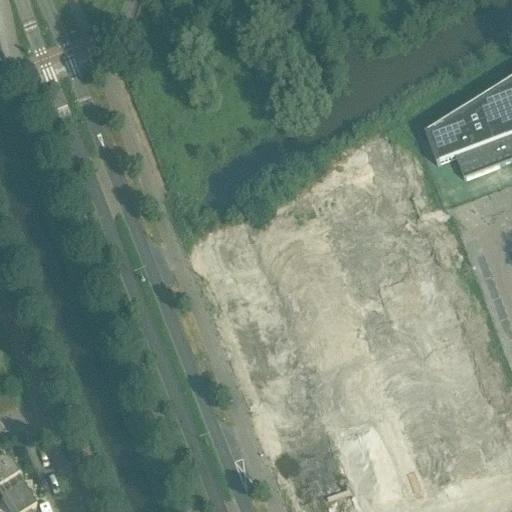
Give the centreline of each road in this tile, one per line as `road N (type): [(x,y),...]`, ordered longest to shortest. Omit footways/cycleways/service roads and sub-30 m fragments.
road 1 (tertiary): [(246,511),(43,0)]
road 2 (tertiary): [(20,0),(220,511)]
